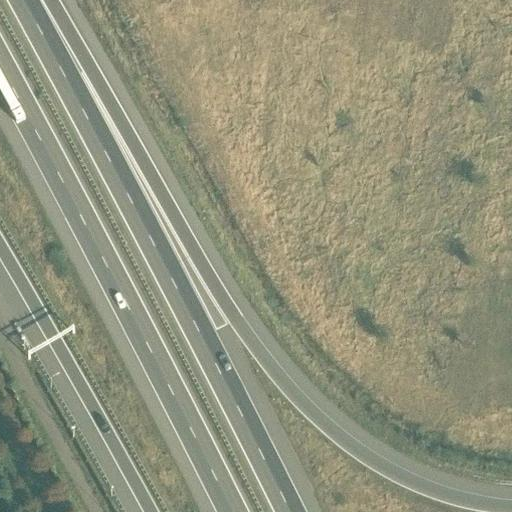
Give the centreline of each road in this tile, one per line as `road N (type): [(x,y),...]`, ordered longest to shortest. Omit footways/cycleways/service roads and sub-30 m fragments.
road 1 (motorway): [(511,509),(407,480),(351,448),(292,394),(26,0)]
road 2 (motorway): [(289,511),(24,0)]
road 3 (motorway): [(0,66),(231,511)]
road 4 (motorway): [(0,262),(140,511)]
